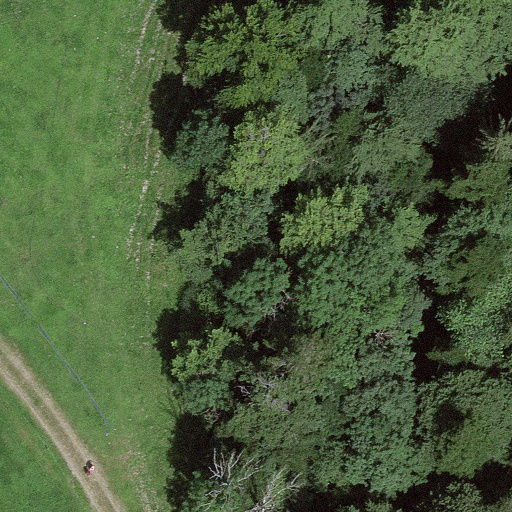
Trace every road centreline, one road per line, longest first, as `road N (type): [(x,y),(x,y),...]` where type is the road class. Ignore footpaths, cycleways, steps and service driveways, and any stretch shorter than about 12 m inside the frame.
road 1 (track): [(414,511),(410,450),(433,240),(474,148),(511,114)]
road 2 (track): [(99,511),(0,373)]
